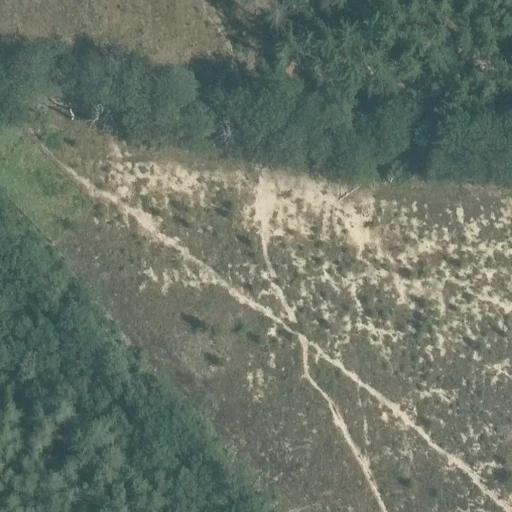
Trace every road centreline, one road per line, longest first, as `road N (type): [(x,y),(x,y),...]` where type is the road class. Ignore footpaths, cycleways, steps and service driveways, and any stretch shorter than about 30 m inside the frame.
road 1 (unknown): [(511,130),(357,125),(209,86),(0,56)]
road 2 (track): [(225,511),(119,401),(0,257)]
